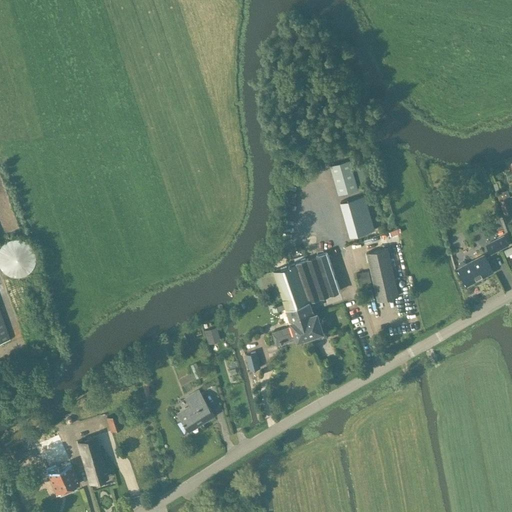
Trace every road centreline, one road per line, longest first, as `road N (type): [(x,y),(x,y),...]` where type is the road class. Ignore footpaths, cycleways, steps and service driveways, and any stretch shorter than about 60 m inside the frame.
road 1 (tertiary): [(143,511),(511,296)]
road 2 (unknown): [(386,367),(321,197)]
